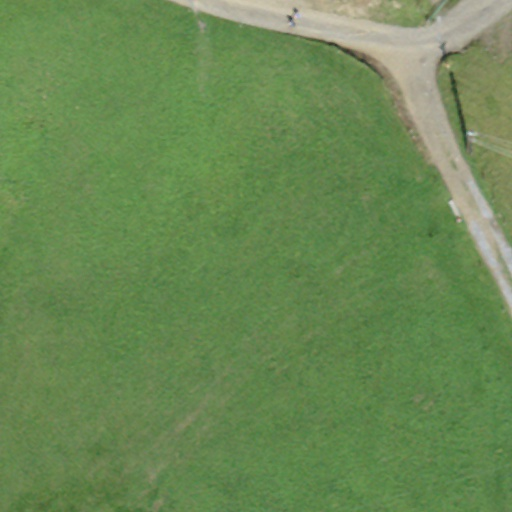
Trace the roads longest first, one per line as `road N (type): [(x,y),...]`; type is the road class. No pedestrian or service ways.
road 1 (track): [(408,50),(511,298)]
road 2 (track): [(188,0),(408,50)]
